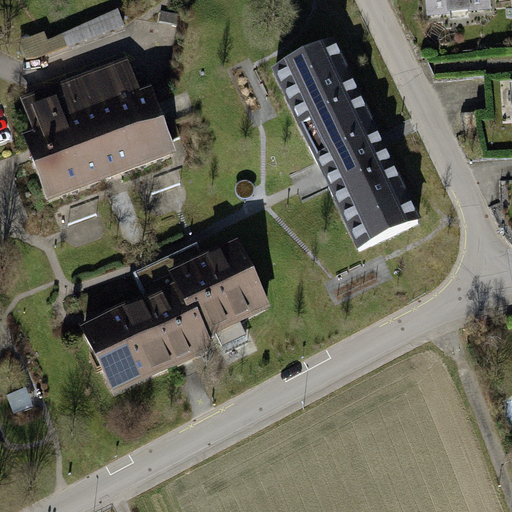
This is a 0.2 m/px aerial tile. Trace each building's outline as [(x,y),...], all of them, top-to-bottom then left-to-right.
[(422,0),(423,20),(448,18),(448,25),(466,24),(465,17),(487,16),(486,0),(422,0)] [(64,35),(70,51),(127,30),(121,14),(64,35)] [(380,142),(334,46),(275,74),(322,171),(360,251),(419,223),(380,142)] [(27,142),(49,200),(172,154),(168,143),(181,138),(174,119),(161,124),(150,96),(139,100),(127,66),(26,104),(38,137),(27,142)] [(149,180),(160,212),(188,201),(177,170),(149,180)] [(93,201),(66,211),(76,239),(104,229),(93,201)] [(161,297),(85,333),(114,394),(210,349),(205,337),(216,332),(224,348),(246,337),(239,321),(266,308),(237,247),(198,266),(191,251),(148,271),(161,297)] [(24,392),(7,398),(13,417),(31,411),(24,392)]
